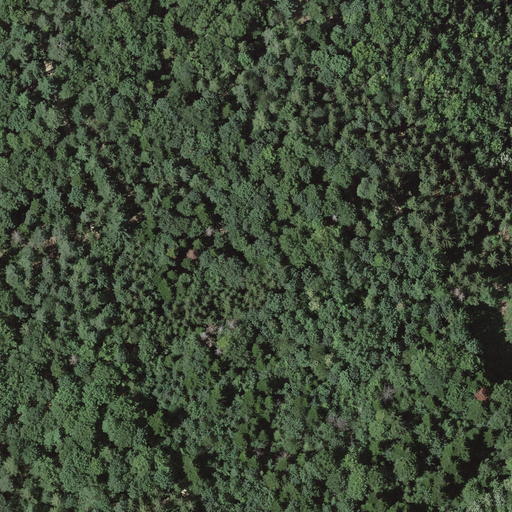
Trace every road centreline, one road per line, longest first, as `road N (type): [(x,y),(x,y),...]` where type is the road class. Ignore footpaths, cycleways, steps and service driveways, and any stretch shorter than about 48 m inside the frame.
road 1 (track): [(20,0),(34,25),(142,403),(200,511)]
road 2 (track): [(267,0),(307,43),(410,231),(448,263),(511,290)]
